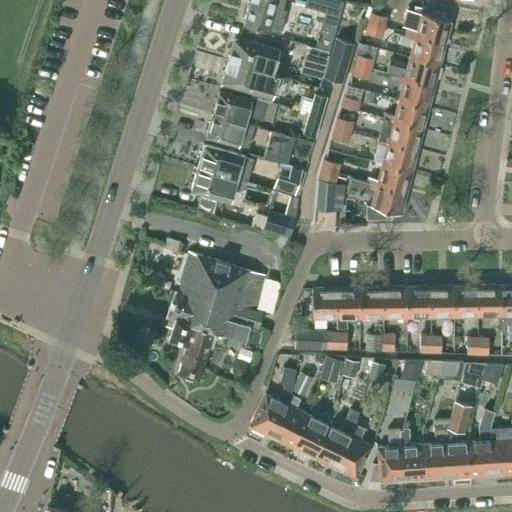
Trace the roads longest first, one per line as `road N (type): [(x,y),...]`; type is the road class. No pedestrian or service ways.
road 1 (residential): [(227,435),(312,244),(485,242)]
road 2 (tertiary): [(71,332),(178,0)]
road 3 (residential): [(227,435),(354,495),(511,490)]
road 4 (residential): [(485,242),(511,26)]
road 5 (tertiary): [(2,511),(71,332)]
road 6 (residential): [(227,435),(71,332)]
